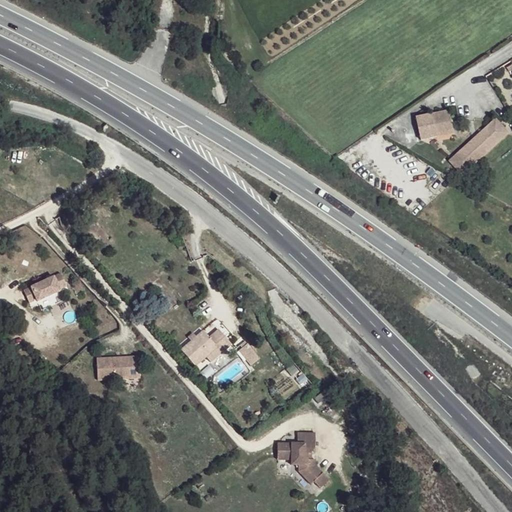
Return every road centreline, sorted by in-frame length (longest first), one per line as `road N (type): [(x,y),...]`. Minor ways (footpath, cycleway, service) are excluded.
road 1 (motorway): [(0,49),(136,121),(244,198),(511,463)]
road 2 (motorway): [(511,335),(254,154),(0,15)]
road 3 (unclassified): [(125,152),(286,276),(500,511)]
road 4 (unclassified): [(0,231),(125,152)]
road 5 (unclassified): [(0,102),(50,115),(125,152)]
